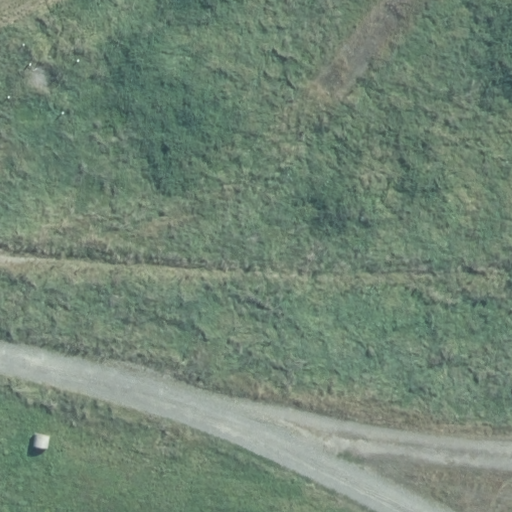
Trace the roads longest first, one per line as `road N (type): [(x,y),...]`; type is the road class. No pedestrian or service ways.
road 1 (track): [(0,356),(82,369),(188,401),(410,511)]
road 2 (track): [(71,243),(232,178),(292,131),(407,0)]
road 3 (track): [(188,401),(427,448),(511,455)]
road 4 (track): [(277,282),(0,228)]
road 5 (track): [(511,313),(277,282)]
